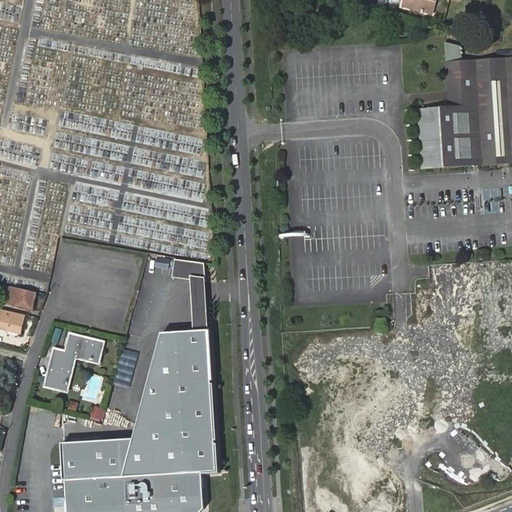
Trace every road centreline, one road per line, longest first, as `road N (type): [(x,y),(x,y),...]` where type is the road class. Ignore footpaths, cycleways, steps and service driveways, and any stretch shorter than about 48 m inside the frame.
road 1 (tertiary): [(231,0),(262,511)]
road 2 (residential): [(67,245),(32,360),(1,511)]
road 3 (unknown): [(401,290),(418,511)]
